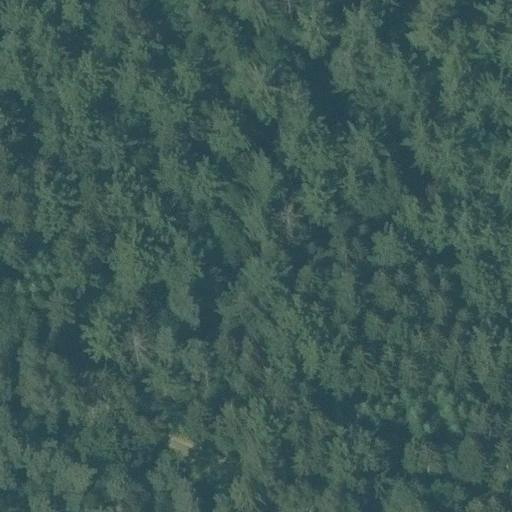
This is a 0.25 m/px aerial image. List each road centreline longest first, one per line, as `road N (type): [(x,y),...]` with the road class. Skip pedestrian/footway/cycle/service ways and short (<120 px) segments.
road 1 (track): [(312,511),(0,392)]
road 2 (track): [(0,113),(44,0)]
